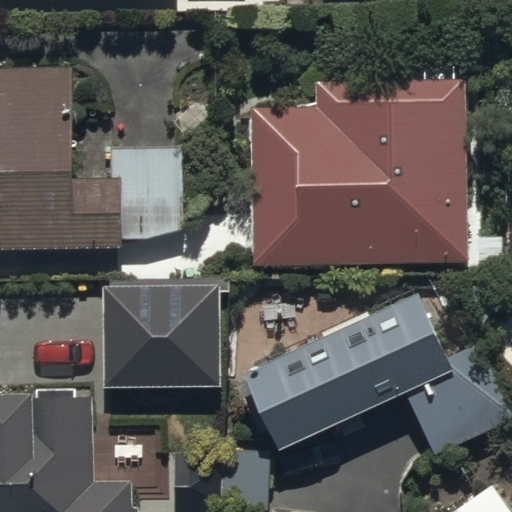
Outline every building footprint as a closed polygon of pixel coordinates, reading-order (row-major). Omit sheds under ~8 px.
[(0,247),(124,248),(124,238),(184,238),(185,146),(115,146),(115,177),(78,177),(79,68),(1,67),(1,83),(0,83),(0,247)] [(471,239),(467,82),(318,84),(318,111),(254,111),(253,265),(503,267),(503,238),(471,239)] [(226,391),(228,285),(113,283),(111,389),(226,391)] [(421,291),(247,369),(232,377),(258,434),(270,428),(281,451),(406,395),(434,456),(511,421),(511,411),(478,336),(447,350),(421,291)] [(0,511),(144,511),(144,508),(134,508),(134,484),(95,484),(96,399),(79,399),(79,387),(35,387),(34,393),(0,392),(0,511)] [(511,511),(493,484),(452,511),(511,511)]
